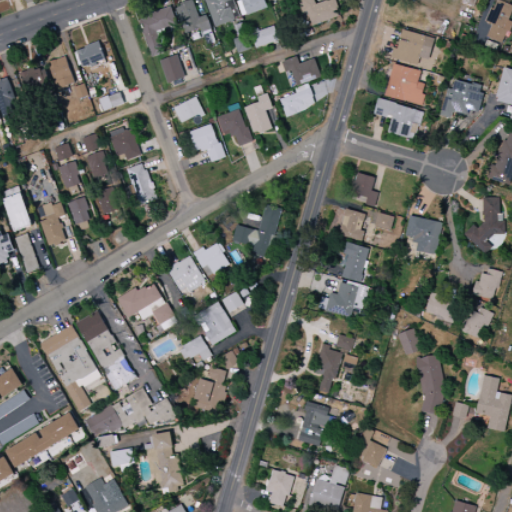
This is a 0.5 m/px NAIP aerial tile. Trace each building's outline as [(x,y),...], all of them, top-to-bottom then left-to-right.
[(175,9),(181,7),(180,4),(189,0),(192,0),(199,17),(205,15),(211,30),(202,33),(200,28),(185,34),(175,9)] [(215,28),(203,0),(233,0),(235,5),(236,5),(240,16),(234,18),(235,20),(215,28)] [(241,0),(236,2),(242,16),(246,15),(241,0)] [(247,16),(246,15),(241,0),(264,0),(268,8),(247,16)] [(297,0),(314,0),(316,4),(326,0),(336,0),(340,11),(337,12),(339,16),(312,27),(307,12),(302,13),(297,0)] [(511,10),(511,5),(497,0),(494,0),(487,22),(491,24),(486,38),(503,44),(511,22),(508,21),(511,10)] [(152,58),(138,21),(147,17),(146,15),(164,9),(170,6),(177,24),(172,26),(171,26),(156,32),(158,37),(164,52),(164,53),(152,58)] [(239,38),(234,26),(242,23),(246,35),(239,38)] [(156,32),(158,37),(173,31),(171,26),(156,32)] [(256,49),(250,34),(253,33),(259,31),(273,26),(278,41),(256,49)] [(434,38),(402,30),(397,49),(393,48),(390,59),(427,68),(434,38)] [(238,54),(232,40),(239,38),(246,35),(252,49),(238,54)] [(77,52),(89,47),(91,47),(91,48),(100,45),(106,60),(84,68),(77,52)] [(159,61),(177,55),(185,78),(168,84),(159,61)] [(48,63),(65,57),(75,83),(69,85),(70,87),(68,88),(68,90),(59,93),(48,63)] [(281,63),(297,57),(300,64),(314,58),(321,77),(297,86),(291,71),(285,73),(281,63)] [(384,97),(420,106),(425,84),(417,82),(420,71),(393,64),(384,97)] [(20,74),(28,71),(28,69),(31,69),(35,67),(36,70),(41,68),(42,71),(46,69),(55,93),(30,102),(20,74)] [(511,70),(503,68),(495,101),(511,105),(511,108),(509,120),(511,120),(511,70)] [(0,108),(0,79),(7,77),(16,99),(13,100),(18,113),(4,118),(0,108)] [(477,113),(483,87),(454,80),(452,90),(447,88),(440,116),(451,118),(452,112),(467,116),(468,111),(477,113)] [(74,88),(84,84),(89,95),(78,99),(74,88)] [(309,89),(310,88),(308,84),(295,89),(297,94),(309,89)] [(257,98),(253,88),(260,85),(264,95),(257,98)] [(89,89),(95,87),(97,93),(91,95),(89,89)] [(280,101),(297,94),(309,89),(312,97),(302,101),(305,107),(296,111),(297,114),(286,118),(280,101)] [(109,93),(120,90),(121,92),(125,104),(114,108),(109,93)] [(254,133),(244,109),(259,103),(257,98),(264,95),(267,94),(273,108),(265,111),(272,129),(260,135),(258,132),(254,133)] [(99,99),(108,95),(113,109),(105,112),(99,99)] [(173,109),(196,97),(205,115),(201,118),(199,114),(181,124),(179,120),(173,109)] [(423,112),(378,100),(374,115),(391,119),(388,133),(415,140),(423,112)] [(216,118),(239,109),(246,128),(248,127),(253,142),(252,142),(241,146),(240,147),(239,147),(239,146),(235,136),(232,137),(231,137),(229,134),(225,136),(224,134),(223,134),(216,118)] [(210,125),(216,140),(217,140),(218,144),(220,143),(226,157),(211,163),(207,150),(201,152),(200,150),(196,152),(188,133),(210,125)] [(489,180),(509,186),(511,176),(511,126),(507,125),(489,180)] [(132,129),(134,136),(135,135),(137,140),(136,141),(142,156),(140,156),(127,161),(126,158),(120,160),(119,157),(117,158),(110,138),(111,137),(110,133),(123,128),(124,131),(127,130),(128,131),(131,130),(132,129)] [(82,139),(97,134),(102,147),(87,153),(82,139)] [(55,149),(69,143),(74,156),(60,162),(55,149)] [(86,158),(103,152),(108,164),(105,165),(108,174),(94,179),(86,158)] [(59,168),(75,161),(78,170),(83,169),(85,174),(77,176),(80,184),(67,190),(59,168)] [(126,169),(142,164),(144,171),(147,170),(152,184),(148,185),(150,190),(153,189),(157,200),(151,202),(139,206),(136,197),(132,198),(128,187),(132,185),(126,169)] [(366,200),(365,205),(374,208),(379,193),(371,191),(375,178),(357,173),(351,195),(366,200)] [(113,187),(117,200),(114,201),(117,209),(118,210),(105,215),(104,211),(103,212),(102,212),(95,194),(113,187)] [(23,193),(34,222),(33,222),(34,225),(17,232),(16,228),(15,229),(4,200),(23,193)] [(68,204),(84,197),(89,210),(86,212),(89,219),(90,220),(76,225),(68,204)] [(483,198),(483,226),(468,226),(468,246),(489,246),(489,234),(504,234),(504,222),(499,222),(499,198),(483,198)] [(62,203),(67,216),(59,219),(61,224),(63,223),(65,229),(63,229),(67,241),(49,247),(40,222),(47,220),(46,217),(55,214),(52,206),(62,203)] [(258,231),(265,205),(281,209),(275,235),(271,234),(258,231)] [(360,241),(366,214),(345,210),(339,236),(360,241)] [(390,231),(393,217),(377,214),(374,227),(390,231)] [(414,252),(437,255),(441,222),(409,218),(406,237),(416,238),(414,252)] [(235,225),(258,231),(271,234),(265,258),(253,255),(255,247),(233,241),(231,240),(235,225)] [(0,231),(2,231),(4,236),(10,234),(16,250),(10,253),(11,257),(8,258),(9,261),(0,264),(0,231)] [(27,233),(41,269),(28,274),(14,238),(27,233)] [(201,253),(205,251),(217,243),(217,245),(223,253),(229,263),(213,273),(201,253)] [(217,245),(220,243),(223,248),(225,251),(223,253),(217,245)] [(368,249),(346,243),(340,267),(344,268),(341,278),(359,283),(368,249)] [(193,253),(200,249),(203,247),(205,251),(201,253),(213,273),(207,276),(193,253)] [(166,269),(178,262),(179,263),(190,256),(205,281),(200,284),(201,285),(190,292),(187,287),(180,291),(166,269)] [(476,297),(495,300),(500,271),(480,268),(476,297)] [(318,309),(351,318),(357,293),(362,294),(364,289),(340,283),(337,295),(330,293),(328,299),(321,297),(318,309)] [(117,298),(135,287),(137,290),(139,289),(145,286),(146,288),(153,284),(165,303),(166,302),(175,316),(174,317),(177,322),(163,331),(160,325),(159,325),(152,314),(142,320),(137,312),(128,318),(117,298)] [(246,287),(249,293),(242,298),(239,292),(246,287)] [(221,300),(236,291),(244,304),(229,313),(221,300)] [(425,313),(438,316),(436,322),(450,326),(457,303),(431,295),(425,313)] [(193,317),(218,301),(236,331),(212,346),(209,341),(206,336),(204,333),(205,332),(200,325),(199,326),(193,317)] [(462,332),(481,340),(493,314),(474,306),(462,332)] [(117,391),(76,324),(99,310),(111,330),(110,331),(113,335),(114,335),(127,357),(126,357),(135,372),(136,371),(139,377),(117,391)] [(41,344),(73,324),(80,336),(80,337),(49,355),(50,357),(49,358),(41,344)] [(404,356),(421,352),(415,330),(399,334),(404,356)] [(182,346),(183,348),(189,357),(190,359),(198,354),(203,361),(206,359),(210,357),(212,356),(200,336),(182,346)] [(354,339),(338,336),(336,348),(351,351),(354,339)] [(50,357),(59,372),(64,369),(60,363),(62,362),(68,373),(61,377),(68,387),(77,382),(81,379),(81,380),(83,379),(84,379),(98,371),(98,370),(99,369),(88,350),(89,350),(83,340),(82,340),(80,337),(49,355),(50,357)] [(342,352),(322,346),(315,373),(322,375),(318,391),(330,394),(342,352)] [(183,348),(179,351),(184,359),(189,357),(183,348)] [(219,358),(231,350),(239,363),(226,370),(219,358)] [(354,367),(357,360),(346,355),(343,362),(354,367)] [(424,413),(445,411),(438,356),(416,358),(424,413)] [(192,358),(196,363),(191,366),(188,361),(192,358)] [(195,365),(201,361),(204,366),(198,370),(195,365)] [(209,367),(226,371),(222,385),(226,386),(218,414),(191,406),(201,370),(208,372),(209,367)] [(0,377),(15,368),(26,385),(5,398),(0,392),(0,396),(2,400),(0,401),(0,377)] [(77,382),(80,387),(82,386),(84,385),(86,387),(87,386),(103,377),(99,369),(98,370),(98,371),(84,379),(83,379),(81,380),(81,379),(77,382)] [(499,379),(483,376),(476,414),(489,417),(487,429),(505,432),(511,395),(497,393),(499,379)] [(68,387),(66,388),(80,412),(83,410),(93,405),(82,386),(80,387),(77,382),(68,387)] [(126,429),(125,426),(124,425),(124,424),(114,406),(143,389),(152,404),(148,407),(148,408),(166,398),(177,417),(171,421),(170,419),(162,423),(162,422),(160,423),(158,420),(149,426),(146,420),(145,421),(144,419),(136,424),(135,422),(129,425),(130,427),(128,428),(126,429)] [(0,405),(25,390),(31,399),(0,419),(0,405)] [(328,407),(306,403),(298,442),(320,446),(328,407)] [(86,420),(113,404),(114,406),(124,424),(124,425),(125,426),(113,433),(110,428),(96,437),(86,420)] [(467,413),(467,405),(455,405),(455,413),(467,413)] [(6,451),(38,432),(42,439),(45,438),(41,431),(73,412),(83,429),(17,469),(6,451)] [(0,442),(0,434),(35,414),(41,424),(2,446),(0,442)] [(388,444),(382,441),(385,435),(367,427),(354,457),(377,467),(388,444)] [(145,450),(151,449),(153,448),(151,437),(151,435),(169,432),(171,444),(172,443),(172,446),(172,448),(171,448),(172,455),(177,454),(184,490),(164,494),(161,483),(156,484),(154,474),(150,475),(145,450)] [(98,438),(115,435),(118,446),(104,449),(104,446),(100,447),(98,438)] [(110,452),(130,448),(133,463),(113,467),(110,452)] [(72,476),(63,463),(80,453),(89,466),(72,476)] [(0,459),(6,456),(16,474),(0,483),(0,459)] [(337,511),(344,486),(348,471),(334,467),(330,481),(317,477),(309,504),(336,511),(337,511)] [(269,504),(286,507),(292,475),(271,471),(267,492),(272,493),(269,504)] [(101,478),(105,485),(114,480),(130,506),(119,511),(97,511),(93,505),(96,504),(86,488),(101,478)] [(62,496),(74,489),(81,500),(69,507),(62,496)] [(382,498),(356,494),(352,511),(383,511),(380,511),(382,498)] [(48,511),(43,503),(53,497),(61,511),(48,511)] [(474,511),(476,507),(453,501),(449,511),(474,511)] [(163,511),(185,511),(180,503),(163,511)]
